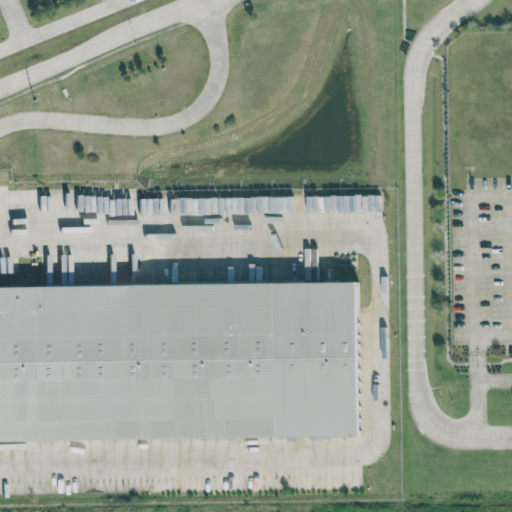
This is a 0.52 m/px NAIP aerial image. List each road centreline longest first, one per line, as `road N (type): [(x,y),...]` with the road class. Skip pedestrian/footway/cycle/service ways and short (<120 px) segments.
road 1 (secondary): [(123,0),(0,48)]
road 2 (secondary): [(0,87),(113,41)]
